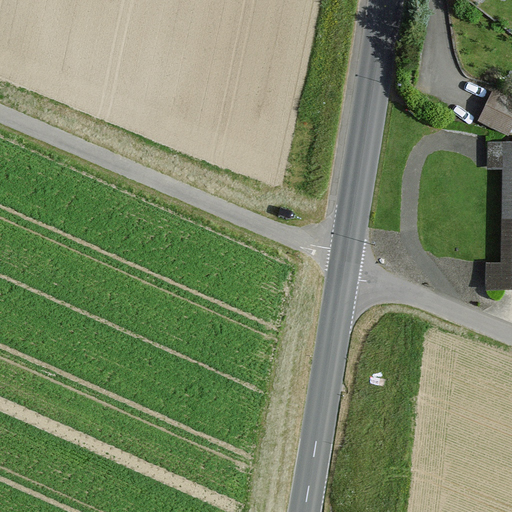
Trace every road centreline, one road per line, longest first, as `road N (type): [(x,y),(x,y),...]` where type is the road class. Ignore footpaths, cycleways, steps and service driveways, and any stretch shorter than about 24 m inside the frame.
road 1 (unclassified): [(0,111),(344,259)]
road 2 (primary): [(344,259),(386,0)]
road 3 (primary): [(304,511),(344,259)]
road 4 (residential): [(511,328),(344,259)]
